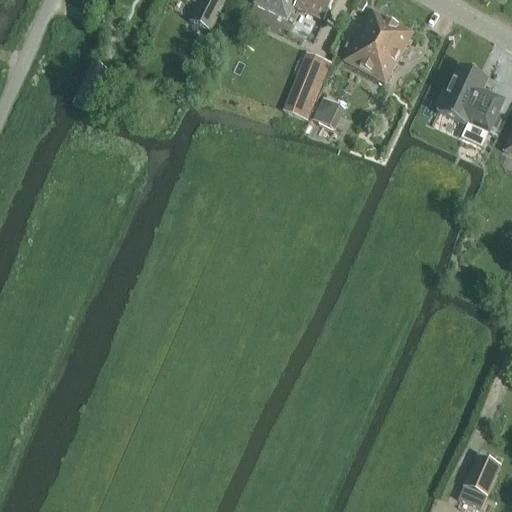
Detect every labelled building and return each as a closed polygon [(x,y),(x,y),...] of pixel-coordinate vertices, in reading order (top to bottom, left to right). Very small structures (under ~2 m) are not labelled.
[(184,0),(198,7),(189,25),(209,35),(226,0),(184,0)] [(321,23),(332,0),(255,0),(253,4),(284,21),(291,7),(321,23)] [(344,65),(386,87),(414,36),(373,14),(344,65)] [(285,115),(309,125),(333,68),(308,58),(285,115)] [(107,74),(92,68),(74,108),(89,114),(107,74)] [(459,69),(438,116),(467,130),(469,126),(489,136),(504,103),(484,94),(489,83),(466,72),(459,69)] [(336,134),(346,113),(325,102),(314,123),(336,134)] [(511,137),(503,157),(511,161),(511,137)] [(478,457),(458,502),(480,511),(482,511),(502,468),(478,457)]
